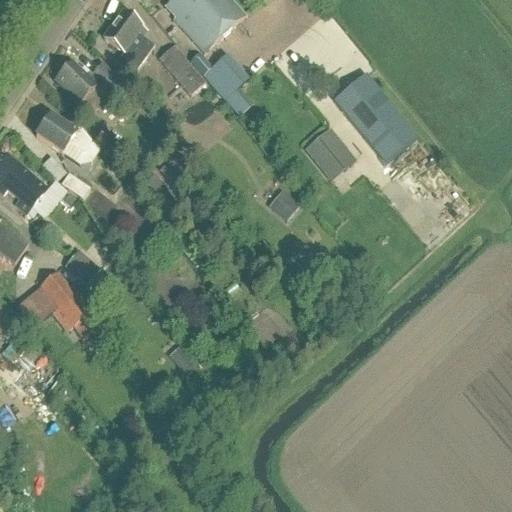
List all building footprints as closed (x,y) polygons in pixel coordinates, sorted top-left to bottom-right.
[(164,0),(172,8),(166,13),(176,23),(174,25),(202,56),(204,58),(223,40),(244,21),(225,0),(164,0)] [(133,80),(154,52),(141,43),(146,35),(122,18),(103,44),(123,58),(116,68),(133,80)] [(190,103),(206,89),(174,52),(158,66),(190,103)] [(199,59),(189,67),(202,82),(212,74),(199,59)] [(85,82),(73,69),(55,87),(80,112),(90,101),(100,111),(110,100),(123,113),(134,102),(121,89),(122,89),(103,70),(91,82),(88,79),(85,82)] [(335,110),(384,170),(416,144),(367,84),(335,110)] [(75,139),(49,121),(35,142),(62,160),(69,149),(83,158),(90,147),(79,133),(75,139)] [(356,167),(330,135),(305,155),(331,188),(356,167)] [(49,195),(7,159),(2,165),(0,162),(0,197),(27,221),(49,195)] [(83,205),(90,195),(68,180),(61,191),(83,205)] [(286,200),(273,216),(286,227),(299,212),(286,200)] [(28,250),(0,230),(0,226),(2,224),(0,222),(0,259),(15,270),(28,250)] [(86,291),(100,274),(80,257),(64,273),(86,291)] [(81,346),(98,331),(56,279),(38,294),(56,316),(71,334),(81,346)] [(0,301),(2,299),(0,297),(0,339),(3,342),(17,322),(0,309),(0,301)]
